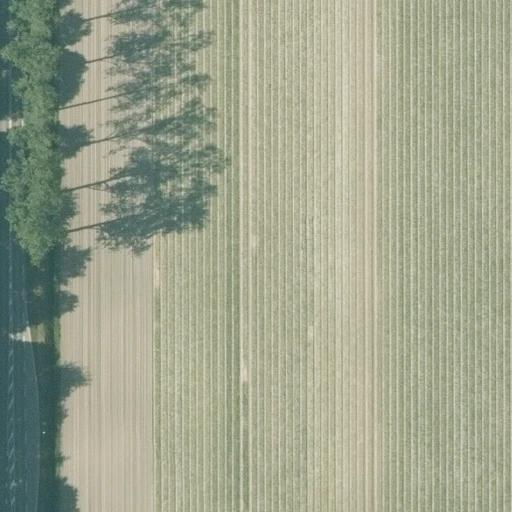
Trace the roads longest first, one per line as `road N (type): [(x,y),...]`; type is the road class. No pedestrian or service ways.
road 1 (primary): [(10,269),(9,0)]
road 2 (primary): [(19,511),(10,269)]
road 3 (primary): [(10,269),(3,279),(0,419)]
